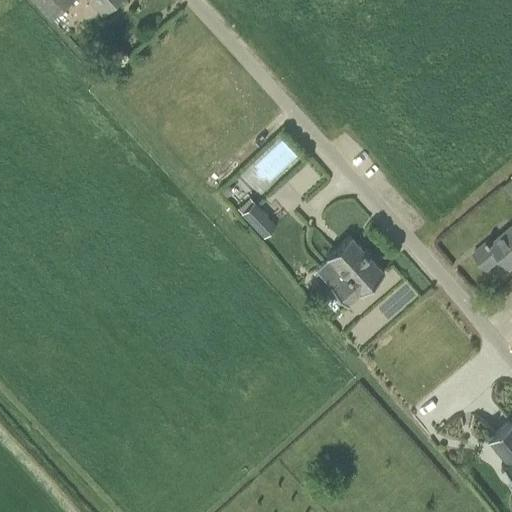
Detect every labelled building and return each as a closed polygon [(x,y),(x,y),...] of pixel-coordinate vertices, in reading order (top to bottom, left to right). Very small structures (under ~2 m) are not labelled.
[(33,0),(52,21),(72,0),(92,0),(104,13),(116,0),(33,0)] [(511,179),(503,186),(511,196),(511,226),(492,243),(489,240),(474,253),(487,268),(502,255),(510,266),(511,264),(511,179)] [(233,190),(227,185),(221,190),(227,196),(233,190)] [(242,213),(264,236),(276,225),(254,201),(242,213)] [(350,235),(327,256),(329,259),(316,270),(347,304),(360,292),(360,293),(384,272),(350,235)] [(511,422),(510,421),(488,440),(508,463),(503,467),(511,477),(511,422)]
